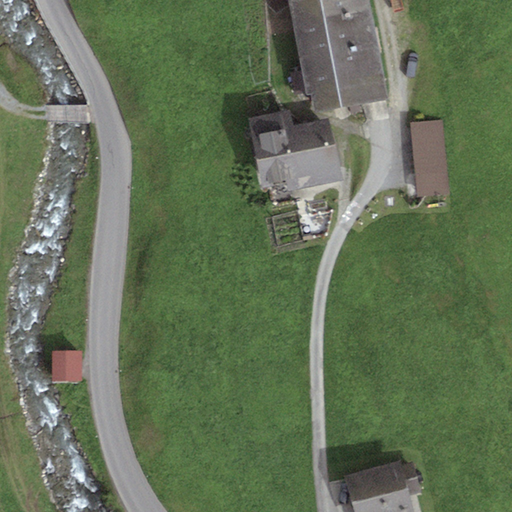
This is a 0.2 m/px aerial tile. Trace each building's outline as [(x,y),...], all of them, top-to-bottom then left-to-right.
[(386,98),(365,0),(287,0),(310,113),(386,98)] [(292,112),(248,120),(260,181),(276,178),(279,192),(341,180),(329,117),(294,124),(292,112)] [(449,192),(440,119),(410,123),(418,196),(449,192)] [(84,385),(84,353),(53,353),(53,385),(84,385)] [(401,461),(344,476),(352,511),(414,511),(411,496),(421,494),(413,463),(402,465),(401,461)]
